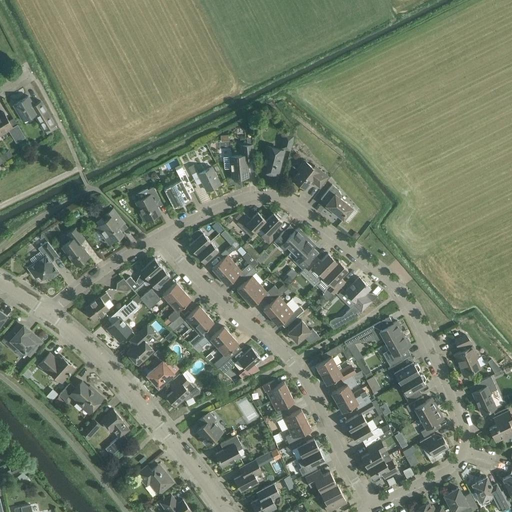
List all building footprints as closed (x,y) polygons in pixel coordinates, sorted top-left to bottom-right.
[(55,124),(46,109),(41,101),(34,105),(28,95),(13,104),(23,121),(35,114),(47,133),(57,127),(55,124)] [(25,136),(22,130),(14,117),(9,120),(3,111),(0,113),(0,134),(9,129),(16,142),(25,136)] [(289,149),(293,135),(285,133),(282,147),(289,149)] [(225,168),(230,168),(231,177),(226,177),(226,178),(249,176),(247,159),(253,158),(252,144),(253,144),(252,136),(247,137),(248,144),(241,145),(242,155),(223,156),(225,168)] [(278,174),(280,164),(284,150),(267,145),(261,170),(266,171),(267,173),(270,174),(273,173),(278,174)] [(12,155),(9,149),(2,153),(5,159),(12,155)] [(319,187),(326,179),(328,176),(315,165),(313,167),(304,160),(297,169),(299,170),(293,178),(305,188),(311,180),(319,187)] [(198,173),(195,167),(193,164),(188,167),(197,184),(202,181),(207,190),(224,181),(220,183),(211,166),(198,173)] [(194,189),(184,171),(181,166),(176,169),(181,179),(164,188),(174,206),(191,197),(188,192),(194,189)] [(142,174),(145,180),(151,177),(148,172),(142,174)] [(339,190),(338,189),(332,184),(320,198),(327,203),(326,204),(343,218),(352,207),(341,198),(341,197),(341,196),(341,195),(341,193),(340,192),(340,191),(339,190)] [(153,186),(148,189),(147,187),(137,193),(140,199),(136,201),(142,212),(139,213),(143,221),(145,219),(146,220),(160,213),(154,201),(160,198),(153,186)] [(118,226),(124,222),(113,208),(104,214),(107,218),(96,227),(109,243),(123,233),(118,226)] [(239,212),(238,211),(233,216),(237,219),(243,212),(240,210),(239,212)] [(251,236),(260,226),(266,220),(266,219),(265,218),(265,216),(261,212),(259,213),(258,211),(251,218),(246,213),(237,222),(251,236)] [(273,212),(266,219),(266,220),(260,226),(265,231),(261,235),(269,243),(279,232),(275,228),(282,220),(280,219),(281,217),(277,213),(275,214),(273,212)] [(84,238),(78,230),(76,227),(67,233),(71,239),(61,246),(76,265),(78,263),(81,263),(86,259),(86,256),(89,254),(79,242),(84,238)] [(288,245),(292,250),(305,237),(296,228),(289,235),(284,230),(274,240),(284,249),(288,245)] [(225,230),(221,233),(230,244),(232,242),(235,240),(225,230)] [(189,244),(196,253),(211,240),(203,232),(189,244)] [(315,246),(305,237),(292,250),(297,255),(293,259),(303,268),(305,265),(313,258),(307,253),(315,246)] [(59,256),(53,248),(47,240),(38,247),(44,255),(36,261),(28,267),(35,276),(37,275),(38,276),(40,277),(42,278),(44,278),(46,278),(47,277),(49,278),(58,271),(51,262),(59,256)] [(218,249),(211,240),(196,253),(204,261),(218,249)] [(219,276),(234,262),(227,254),(235,246),(232,242),(230,244),(221,252),(224,256),(212,267),(219,276)] [(254,247),(249,251),(256,258),(261,253),(254,247)] [(247,252),(243,255),(247,260),(249,263),(253,267),(258,262),(252,255),(251,256),(247,252)] [(305,265),(305,266),(319,280),(339,260),(338,260),(337,261),(328,252),(321,259),(319,262),(314,257),(313,258),(305,265)] [(260,255),(256,259),(261,263),(264,259),(260,255)] [(148,278),(162,266),(155,257),(140,270),(141,271),(136,280),(137,281),(136,282),(130,275),(125,279),(131,287),(134,290),(148,278)] [(339,260),(319,280),(326,287),(322,294),(328,299),(344,283),(339,279),(348,269),(339,260)] [(234,262),(219,276),(226,284),(234,277),(239,273),(242,277),(246,274),(253,267),(249,263),(241,270),(234,262)] [(162,266),(148,278),(155,287),(169,274),(162,266)] [(237,288),(244,296),(259,283),(252,275),(257,271),(253,267),(246,274),(249,278),(237,288)] [(289,275),(284,280),(287,284),(292,279),(289,275)] [(334,328),(344,323),(357,315),(362,310),(371,300),(364,293),(370,287),(359,276),(345,291),(350,296),(349,298),(357,305),(352,310),(343,315),(335,316),(330,319),(329,323),(334,328)] [(131,287),(125,279),(123,277),(117,282),(116,289),(127,291),(131,287)] [(163,294),(170,302),(183,290),(176,282),(163,294)] [(262,295),(265,299),(278,288),(274,284),(266,291),(259,283),(244,296),(251,305),(262,295)] [(270,316),(286,303),(279,295),(289,287),(284,283),(278,288),(265,299),(269,303),(263,308),(270,316)] [(144,302),(155,293),(150,287),(140,297),(144,302)] [(191,298),(183,290),(170,302),(176,308),(168,314),(168,317),(172,321),(182,312),(179,309),(191,298)] [(92,317),(94,319),(100,315),(100,316),(105,312),(104,311),(109,308),(104,302),(110,297),(106,291),(95,300),(94,299),(90,302),(91,303),(85,308),(87,310),(86,312),(87,314),(88,316),(90,317),(92,317)] [(155,293),(144,302),(149,308),(160,298),(155,293)] [(133,298),(137,303),(142,299),(137,294),(133,298)] [(139,307),(132,299),(126,305),(125,303),(108,318),(112,323),(106,329),(112,334),(119,341),(132,329),(124,320),(139,307)] [(292,311),(286,303),(270,316),(278,325),(290,314),(294,318),(304,309),(299,305),(292,311)] [(192,324),(193,325),(206,313),(199,304),(190,312),(188,310),(184,314),(182,312),(172,321),(168,325),(173,330),(183,321),(189,327),(192,324)] [(206,313),(193,325),(199,332),(187,342),(191,347),(198,341),(205,335),(202,331),(213,321),(206,313)] [(320,336),(312,328),(310,329),(302,320),(288,331),(297,342),(304,336),(309,342),(320,336)] [(380,320),(344,340),(347,345),(348,346),(354,342),(365,340),(365,338),(373,336),(374,338),(379,336),(380,338),(383,336),(386,342),(403,333),(400,328),(401,327),(397,320),(393,323),(384,328),(381,322),(380,320)] [(3,339),(2,340),(14,350),(20,356),(24,351),(29,355),(35,348),(42,341),(31,331),(30,332),(28,330),(24,325),(23,326),(22,325),(18,322),(10,331),(3,339)] [(138,364),(145,357),(154,350),(145,341),(155,332),(147,324),(129,340),(134,345),(127,352),(138,364)] [(205,335),(198,341),(202,346),(208,340),(211,344),(213,341),(217,346),(231,334),(224,326),(210,337),(207,333),(205,335)] [(406,339),(403,333),(386,342),(390,348),(382,352),(389,364),(390,366),(400,360),(399,358),(401,357),(398,352),(411,345),(407,338),(406,339)] [(467,343),(471,341),(467,333),(464,335),(454,339),(458,347),(467,343)] [(231,334),(217,346),(224,353),(214,363),(218,368),(222,364),(230,357),(227,352),(238,342),(231,334)] [(179,336),(175,341),(180,345),(184,340),(179,336)] [(340,343),(330,349),(333,355),(342,350),(344,349),(340,343)] [(463,374),(473,370),(480,367),(476,357),(478,356),(472,345),(454,353),(463,374)] [(237,359),(240,361),(246,369),(260,357),(251,347),(237,359)] [(158,386),(166,379),(174,372),(166,364),(171,360),(163,351),(151,362),(155,366),(147,373),(158,386)] [(62,382),(68,375),(75,367),(62,356),(61,358),(60,357),(57,357),(57,358),(50,352),(43,359),(38,364),(48,373),(50,371),(62,382)] [(316,364),(321,374),(337,365),(332,356),(331,355),(328,357),(316,364)] [(400,360),(390,366),(387,367),(394,378),(397,377),(400,383),(419,372),(418,370),(419,370),(420,367),(418,364),(415,363),(414,364),(412,361),(403,366),(400,360)] [(339,370),(337,365),(321,374),(327,383),(340,376),(343,380),(352,374),(356,373),(350,363),(339,370)] [(222,364),(218,368),(222,372),(227,368),(222,364)] [(33,373),(27,368),(22,373),(28,378),(33,373)] [(237,372),(242,377),(248,374),(242,368),(237,372)] [(420,374),(419,372),(400,383),(404,389),(402,390),(408,401),(419,395),(416,389),(425,384),(424,381),(425,380),(426,378),(423,374),(421,373),(420,374)] [(189,381),(183,374),(182,373),(173,382),(177,386),(167,395),(175,404),(183,397),(185,399),(199,392),(200,389),(193,381),(189,381)] [(331,392),(337,402),(352,393),(350,388),(355,385),(356,380),(352,374),(343,380),(345,384),(331,392)] [(373,375),(366,379),(370,385),(377,381),(373,375)] [(481,413),(491,409),(496,406),(491,394),(492,391),(497,389),(491,375),(478,381),(481,388),(472,392),(481,413)] [(266,390),(271,400),(289,391),(284,381),(276,385),(273,379),(262,384),(265,390),(266,390)] [(89,413),(96,404),(103,397),(94,389),(93,390),(82,380),(75,387),(70,382),(59,394),(65,400),(71,394),(78,400),(77,402),(89,413)] [(51,400),(58,393),(52,388),(46,395),(51,400)] [(294,401),(289,391),(271,400),(276,410),(294,401)] [(352,393),(337,402),(342,411),(356,404),(358,408),(371,401),(367,394),(362,397),(360,394),(355,397),(352,393)] [(54,400),(59,405),(63,400),(58,396),(54,400)] [(414,407),(420,417),(438,408),(432,397),(422,403),(419,398),(406,405),(409,410),(414,407)] [(259,398),(254,401),(257,406),(262,403),(259,398)] [(375,406),(371,401),(358,408),(356,409),(359,413),(345,421),(350,431),(367,422),(362,413),(375,406)] [(379,406),(384,414),(391,411),(386,402),(379,406)] [(106,415),(101,419),(110,429),(112,428),(119,436),(106,448),(112,455),(112,454),(127,441),(128,440),(123,434),(129,428),(122,420),(122,419),(114,408),(106,415)] [(283,418),(288,427),(306,418),(301,408),(285,416),(283,412),(274,416),(276,421),(283,418)] [(444,418),(438,408),(420,417),(426,427),(420,430),(424,436),(436,429),(433,424),(444,418)] [(496,424),(489,427),(495,440),(502,437),(503,439),(509,436),(508,434),(511,432),(511,427),(511,426),(511,425),(511,415),(509,410),(504,412),(495,416),(498,423),(496,424)] [(212,441),(214,439),(213,439),(221,433),(215,426),(217,425),(213,420),(216,418),(209,411),(204,414),(198,419),(202,424),(197,429),(201,434),(199,436),(206,444),(211,440),(212,441)] [(82,432),(88,437),(100,424),(94,418),(82,432)] [(311,428),(306,418),(288,427),(291,433),(285,435),(289,444),(300,439),(297,435),(311,428)] [(372,430),(367,422),(350,431),(356,441),(368,434),(371,439),(383,432),(380,427),(378,427),(372,430)] [(445,452),(443,449),(448,446),(442,435),(437,438),(434,433),(419,441),(431,462),(442,456),(445,452)] [(230,463),(235,460),(234,459),(241,455),(238,449),(241,448),(242,445),(236,434),(224,440),(228,447),(215,453),(219,459),(223,465),(230,461),(230,463)] [(300,439),(289,444),(285,446),(288,451),(297,446),(302,456),(319,448),(314,438),(302,444),(300,439)] [(367,466),(383,458),(383,457),(388,454),(380,439),(369,445),(372,450),(361,456),(367,466)] [(404,439),(399,442),(402,447),(408,444),(404,439)] [(276,448),(271,451),(276,459),(281,457),(276,448)] [(319,448),(302,456),(297,459),(301,466),(299,467),(302,474),(316,468),(315,465),(318,464),(317,461),(324,458),(319,448)] [(402,450),(410,463),(413,460),(406,448),(402,450)] [(20,456),(15,459),(20,469),(25,466),(20,456)] [(386,464),(383,458),(367,466),(373,477),(384,471),(387,476),(397,470),(392,461),(386,464)] [(241,490),(248,486),(250,487),(255,485),(255,483),(258,481),(255,475),(262,471),(255,459),(252,461),(243,465),(246,472),(234,478),(241,490)] [(157,495),(165,489),(172,482),(168,477),(169,476),(162,467),(161,468),(158,464),(151,470),(147,465),(137,473),(147,485),(148,484),(157,495)] [(511,467),(511,468),(510,474),(503,478),(507,487),(511,496),(511,467)] [(316,483),(320,491),(337,483),(337,482),(336,483),(330,471),(323,474),(322,472),(319,473),(317,470),(305,476),(310,486),(316,483)] [(23,471),(13,478),(18,485),(28,478),(23,471)] [(289,474),(282,478),(287,488),(295,485),(289,474)] [(497,483),(491,486),(491,485),(491,483),(490,484),(486,476),(475,482),(474,487),(481,502),(489,497),(491,500),(495,502),(499,509),(503,511),(509,507),(497,483)] [(256,511),(265,511),(267,511),(276,507),(272,499),(280,495),(273,482),(260,489),(263,495),(251,502),(256,511)] [(347,502),(337,483),(320,491),(326,504),(324,505),(328,511),(347,502)] [(467,511),(477,507),(474,501),(469,492),(463,496),(458,487),(444,494),(453,511),(454,511),(467,511)] [(165,511),(189,511),(191,511),(183,499),(177,503),(175,501),(176,500),(171,494),(160,502),(167,511),(166,511),(165,511)] [(443,511),(441,507),(433,511),(428,502),(414,509),(415,511),(443,511)]
